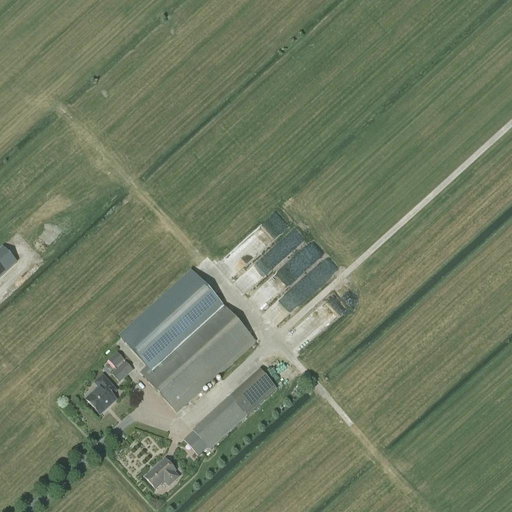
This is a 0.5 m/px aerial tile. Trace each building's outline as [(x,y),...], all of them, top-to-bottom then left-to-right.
[(1,250),(0,250),(0,278),(14,265),(1,250)] [(177,414),(256,343),(219,302),(192,273),(120,339),(147,368),(140,374),(177,414)] [(116,353),(107,362),(115,370),(124,362),(116,353)] [(119,384),(133,372),(124,362),(111,374),(119,384)] [(259,371),(199,426),(216,445),(276,389),(259,371)] [(109,407),(116,401),(110,395),(115,391),(103,377),(95,384),(99,389),(86,401),(98,414),(108,406),(109,407)] [(208,451),(216,445),(199,426),(192,433),(192,434),(206,449),(208,451)] [(145,479),(155,490),(164,482),(169,487),(179,478),(174,473),(175,472),(166,462),(162,467),(160,465),(145,479)]
